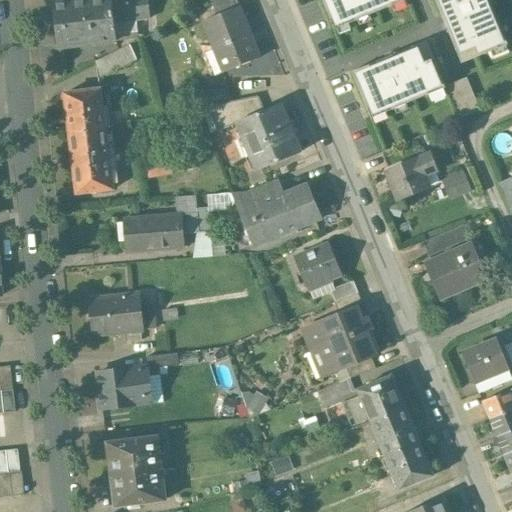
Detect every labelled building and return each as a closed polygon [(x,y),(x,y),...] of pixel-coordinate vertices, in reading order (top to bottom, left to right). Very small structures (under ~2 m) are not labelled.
[(89,0),(84,1),(53,5),(58,49),(117,42),(117,41),(115,23),(136,21),(151,19),(148,0),(89,0)] [(237,0),(219,0),(213,3),(218,17),(240,7),(237,0)] [(325,0),(336,26),(402,0),(325,0)] [(437,0),(463,62),(508,44),(489,0),(437,0)] [(218,17),(203,23),(225,75),(262,60),(240,7),(218,17)] [(136,21),(115,23),(117,41),(138,38),(136,21)] [(130,45),(96,62),(99,80),(138,60),(130,45)] [(354,72),(372,116),(444,88),(433,60),(423,64),(417,47),(354,72)] [(464,75),(444,82),(457,116),(477,109),(464,75)] [(102,91),(66,94),(70,132),(106,129),(102,91)] [(259,99),(208,109),(218,133),(239,125),(239,124),(265,113),(259,99)] [(265,113),(239,124),(239,125),(258,172),(301,155),(281,107),(265,113)] [(106,129),(70,132),(77,195),(113,191),(106,129)] [(179,154),(138,161),(141,179),(182,172),(179,154)] [(428,156),(388,173),(398,197),(426,186),(421,175),(434,170),(428,156)] [(467,164),(446,172),(454,190),(474,182),(467,164)] [(511,181),(511,178),(502,181),(500,188),(511,216),(511,181)] [(266,186),(244,195),(248,205),(270,196),(266,186)] [(305,188),(272,202),(270,196),(248,205),(254,220),(253,221),(254,223),(255,222),(263,242),(277,237),(277,238),(319,221),(305,188)] [(209,214),(197,215),(199,235),(210,234),(209,214)] [(197,215),(124,219),(127,253),(182,249),(181,236),(199,235),(197,215)] [(464,225),(423,242),(429,257),(470,239),(464,225)] [(471,245),(426,265),(432,279),(434,279),(441,297),(486,278),(471,245)] [(330,246),(296,260),(300,267),(299,268),(308,290),(342,276),(330,246)] [(355,283),(331,292),(336,304),(360,294),(355,283)] [(360,294),(336,304),(341,316),(357,309),(365,306),(360,294)] [(138,296),(90,301),(94,336),(142,330),(139,306),(138,296)] [(152,304),(139,306),(142,330),(155,328),(152,304)] [(341,316),(304,330),(314,354),(325,350),(334,374),(347,370),(373,359),(376,358),(367,334),(374,331),(369,318),(362,321),(357,309),(341,316)] [(497,340),(463,354),(475,382),(509,369),(509,367),(500,347),(497,340)] [(511,342),(500,347),(509,367),(511,366),(511,342)] [(183,353),(144,358),(146,367),(147,376),(186,371),(183,353)] [(373,359),(347,370),(351,379),(353,378),(377,369),(373,359)] [(146,367),(99,374),(103,409),(151,402),(147,376),(146,367)] [(10,368),(0,368),(0,390),(12,390),(10,368)] [(392,377),(358,391),(371,423),(405,409),(392,377)] [(351,379),(330,387),(333,397),(357,388),(353,378),(351,379)] [(511,394),(510,391),(482,402),(489,420),(511,410),(511,394)] [(405,409),(371,423),(386,457),(420,443),(405,409)] [(511,410),(489,420),(497,439),(511,432),(511,410)] [(511,432),(497,439),(504,456),(511,452),(511,432)] [(156,436),(106,443),(110,475),(161,468),(156,436)] [(433,475),(420,443),(386,457),(399,489),(433,475)] [(511,452),(504,456),(503,456),(511,475),(511,474),(511,452)] [(284,455),(269,461),(274,473),(289,467),(284,455)] [(161,468),(110,475),(115,507),(165,500),(161,468)] [(0,497),(24,495),(22,471),(0,473),(0,497)] [(448,511),(443,498),(410,511),(448,511)]
